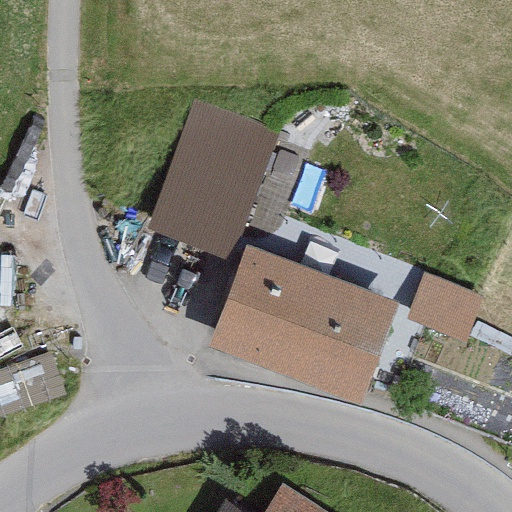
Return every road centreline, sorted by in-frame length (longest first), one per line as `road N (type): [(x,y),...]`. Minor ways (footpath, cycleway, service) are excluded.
road 1 (residential): [(67,0),(57,213),(164,402)]
road 2 (unclassified): [(488,511),(346,435),(164,402)]
road 3 (unclassified): [(164,402),(38,469),(0,500)]
